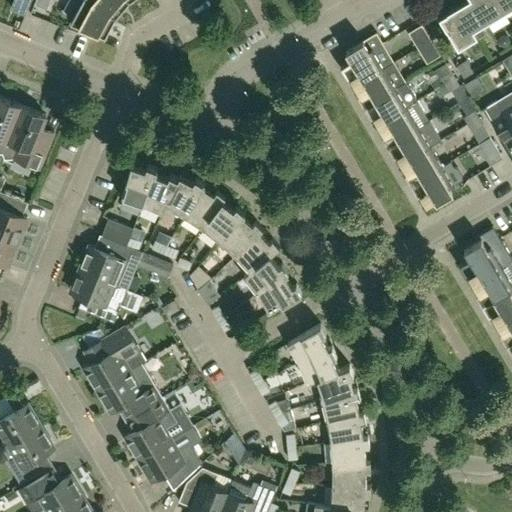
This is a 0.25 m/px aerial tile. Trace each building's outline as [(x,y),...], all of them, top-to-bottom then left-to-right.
[(52,0),(38,0),(35,8),(47,12),(52,0)] [(116,16),(92,0),(82,0),(71,21),(106,36),(116,16)] [(130,0),(92,0),(116,16),(130,0)] [(504,12),(497,0),(467,0),(464,2),(479,27),(504,12)] [(511,7),(511,0),(497,0),(504,12),(511,7)] [(479,27),(464,2),(439,17),(458,48),(478,37),(474,30),(479,27)] [(356,84),(394,62),(376,32),(363,40),(346,50),(351,60),(341,66),(348,77),(351,75),(356,84)] [(422,45),(432,39),(428,32),(417,38),(422,45)] [(436,45),(432,39),(422,45),(426,52),(436,45)] [(467,60),(458,66),(464,76),(473,70),(467,60)] [(365,106),(405,81),(394,62),(356,84),(361,93),(358,95),(365,106)] [(455,78),(451,71),(446,63),(436,69),(445,84),(455,78)] [(459,85),(455,78),(445,84),(449,91),(459,85)] [(379,123),(417,101),(405,81),(365,106),(371,116),(374,114),(379,123)] [(511,93),(506,97),(503,96),(484,107),(505,141),(511,136),(511,93)] [(0,153),(2,154),(22,104),(0,95),(0,153)] [(388,145),(420,126),(430,119),(428,120),(417,101),(379,123),(385,132),(382,134),(388,145)] [(54,131),(41,126),(46,114),(22,104),(2,154),(9,160),(13,157),(39,168),(54,131)] [(468,123),(479,117),(474,110),(464,116),(468,123)] [(483,124),(479,117),(468,123),(472,130),(483,124)] [(430,119),(420,126),(388,145),(394,155),(398,154),(403,162),(431,145),(442,139),(430,119)] [(491,137),(479,145),(491,165),(503,158),(491,137)] [(443,165),(431,145),(403,162),(408,171),(405,173),(411,184),(443,165)] [(451,161),(443,165),(411,184),(418,195),(421,193),(426,202),(463,180),(463,175),(459,168),(455,166),(451,161)] [(155,172),(156,172),(158,168),(148,164),(146,169),(132,164),(122,196),(143,203),(155,172)] [(179,178),(179,177),(170,173),(168,178),(156,172),(155,172),(143,203),(163,212),(166,205),(179,178)] [(202,186),(203,186),(205,183),(196,177),(194,181),(180,174),(179,177),(179,178),(166,205),(163,212),(170,216),(171,216),(174,210),(185,215),(202,186)] [(223,199),(223,200),(226,196),(217,190),(214,194),(203,186),(202,186),(185,215),(203,227),(223,199)] [(0,233),(18,241),(28,217),(6,208),(11,195),(0,190),(0,233)] [(242,214),(242,215),(245,212),(237,205),(234,208),(223,200),(223,199),(203,227),(220,240),(242,214)] [(260,231),(263,228),(256,221),(252,224),(242,215),(242,214),(220,240),(236,255),(260,231)] [(126,244),(133,228),(133,227),(109,217),(102,234),(126,244)] [(270,242),(260,231),(236,255),(250,270),(250,271),(270,254),(271,254),(280,247),(273,239),(270,242)] [(0,261),(8,265),(18,241),(0,233),(0,261)] [(143,251),(126,244),(102,234),(117,240),(112,253),(89,244),(80,268),(115,282),(128,288),(143,251)] [(141,239),(130,235),(127,244),(138,248),(141,239)] [(474,282),(511,259),(511,256),(503,242),(498,241),(487,247),(481,238),(464,248),(470,257),(459,264),(466,275),(469,273),(474,282)] [(164,253),(167,244),(156,240),(153,248),(164,253)] [(178,249),(167,244),(164,253),(175,257),(178,249)] [(285,273),(289,271),(283,262),(279,265),(271,254),(270,254),(250,271),(250,270),(244,275),(257,293),(285,273)] [(192,260),(181,256),(177,264),(188,269),(192,260)] [(483,303),(511,286),(511,259),(474,282),(480,291),(477,293),(483,303)] [(196,284),(209,269),(201,261),(190,273),(196,284)] [(109,296),(115,282),(80,268),(70,290),(97,301),(92,312),(114,321),(119,310),(117,309),(120,300),(109,296)] [(293,285),(285,273),(257,293),(269,311),(302,291),(297,282),(293,285)] [(210,279),(199,288),(209,303),(220,295),(210,279)] [(498,321),(511,312),(511,286),(483,303),(489,314),(493,312),(498,321)] [(167,315),(179,308),(174,299),(162,306),(167,315)] [(212,310),(218,320),(226,315),(220,305),(212,310)] [(511,339),(511,312),(498,321),(503,330),(500,332),(506,343),(511,339)] [(232,325),(226,315),(218,320),(224,330),(232,325)] [(288,342),(299,362),(329,346),(322,334),(326,332),(321,323),(288,342)] [(190,342),(205,338),(202,326),(187,330),(190,342)] [(122,327),(98,342),(83,350),(90,362),(84,366),(98,388),(144,360),(142,361),(122,327)] [(332,344),(329,346),(299,362),(307,382),(315,379),(315,378),(339,369),(339,368),(333,356),(337,354),(332,344)] [(164,395),(144,360),(98,388),(111,411),(118,406),(125,419),(164,395)] [(350,364),(339,368),(339,369),(315,378),(315,379),(321,399),(354,389),(354,388),(349,375),(354,373),(350,364)] [(250,373),(256,383),(264,378),(258,368),(250,373)] [(270,388),(264,378),(256,383),(262,393),(270,388)] [(358,387),(354,388),(354,389),(321,399),(327,420),(360,412),(357,398),(361,397),(358,387)] [(178,418),(172,407),(164,395),(125,419),(132,431),(125,435),(138,457),(171,438),(164,426),(178,418)] [(28,402),(16,409),(8,396),(0,400),(0,429),(9,444),(41,424),(28,402)] [(289,399),(278,401),(277,400),(269,405),(275,415),(283,410),(291,408),(289,399)] [(296,427),(291,408),(283,410),(275,415),(284,430),(296,427)] [(364,411),(360,412),(327,420),(330,441),(364,436),(362,422),(366,421),(364,411)] [(55,447),(41,424),(9,444),(15,454),(6,459),(20,483),(41,471),(34,459),(55,447)] [(287,435),(288,446),(297,446),(296,434),(287,435)] [(368,435),(364,436),(330,441),(332,462),(366,461),(366,460),(365,446),(370,446),(368,435)] [(202,462),(197,452),(190,441),(177,448),(171,438),(138,457),(152,479),(172,467),(181,482),(202,462)] [(298,457),(297,446),(288,446),(289,458),(298,457)] [(371,460),(366,460),(366,461),(332,462),(332,484),(367,485),(367,484),(366,471),(371,470),(371,460)] [(71,474),(64,478),(57,466),(19,488),(33,511),(34,511),(45,505),(49,511),(57,511),(84,496),(71,474)] [(219,511),(228,490),(214,485),(218,473),(203,466),(187,481),(183,491),(196,496),(189,511),(219,511)] [(291,468),(287,479),(295,483),(300,472),(291,468)] [(261,483),(258,489),(233,479),(228,490),(219,511),(266,511),(276,489),(261,483)] [(291,493),(295,483),(287,479),(282,490),(291,493)] [(371,485),(367,484),(367,485),(332,484),(331,505),(353,508),(353,509),(365,510),(366,495),(370,495),(371,485)] [(93,511),(84,496),(57,511),(93,511)] [(352,511),(353,509),(353,508),(331,505),(307,502),(305,511),(352,511)] [(271,503),(267,511),(277,511),(280,506),(271,503)]
